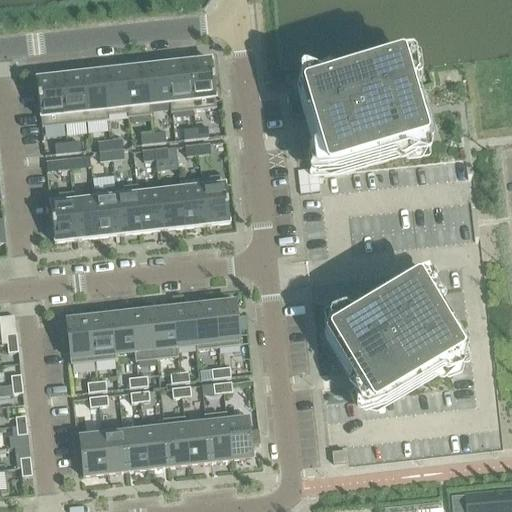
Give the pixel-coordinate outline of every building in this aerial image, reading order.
[(211,65),(187,67),(192,115),(216,113),(211,65)] [(302,94),(326,177),(425,147),(401,66),(302,94)] [(187,67),(165,70),(170,113),(170,118),(192,115),(187,67)] [(165,70),(144,72),(148,115),(170,113),(165,70)] [(144,72),(122,75),(127,118),(127,122),(149,120),(148,115),(144,72)] [(122,75),(101,77),(105,120),(127,118),(122,75)] [(101,77),(79,79),(85,127),(106,125),(105,120),(101,77)] [(79,79),(58,82),(63,130),(85,127),(79,79)] [(58,82),(35,84),(35,88),(40,132),(63,130),(58,82)] [(207,132),(195,133),(196,144),(208,143),(207,132)] [(195,133),(183,135),(184,146),(196,144),(195,133)] [(164,137),(152,138),(153,149),(165,148),(164,137)] [(152,138),(140,139),(141,150),(153,149),(152,138)] [(121,144),(109,145),(110,154),(122,153),(121,144)] [(109,145),(97,147),(98,156),(110,154),(109,145)] [(78,146),(66,148),(67,158),(79,157),(78,146)] [(66,148),(54,149),(55,160),(67,158),(66,148)] [(209,149),(197,150),(198,161),(210,160),(209,149)] [(197,150),(185,151),(186,162),(198,161),(197,150)] [(122,153),(110,154),(111,163),(123,162),(122,153)] [(110,154),(98,156),(99,165),(111,163),(110,154)] [(166,154),(154,155),(155,166),(167,165),(166,154)] [(154,155),(142,156),(143,167),(155,166),(154,155)] [(80,163),(68,165),(69,176),(81,174),(80,163)] [(68,165),(56,166),(57,177),(69,176),(68,165)] [(297,173),(300,197),(320,195),(317,171),(297,173)] [(223,181),(199,183),(200,192),(205,231),(228,228),(223,181)] [(135,190),(113,193),(119,240),(140,238),(135,195),(135,190)] [(178,190),(157,193),(162,236),(183,233),(179,195),(178,190)] [(200,192),(179,195),(183,233),(205,231),(200,192)] [(113,193),(92,195),(93,200),(97,243),(119,240),(113,193)] [(157,193),(135,195),(140,238),(162,236),(157,193)] [(71,197),(48,200),(48,205),(49,209),(52,236),(53,247),(76,245),(71,202),(71,197)] [(93,200),(71,202),(76,245),(97,243),(93,200)] [(418,285),(329,338),(373,411),(461,358),(418,285)] [(234,307),(213,309),(218,352),(239,349),(237,334),(236,320),(234,307)] [(213,309),(192,312),(197,354),(218,352),(213,309)] [(192,312),(171,314),(177,361),(178,361),(177,352),(195,349),(196,354),(197,354),(192,312)] [(171,314),(151,316),(156,363),(177,361),(171,314)] [(151,316),(130,318),(135,366),(156,363),(151,316)] [(130,318),(109,321),(114,363),(115,363),(115,358),(133,356),(134,366),(135,366),(130,318)] [(244,319),(236,320),(237,334),(245,333),(244,319)] [(109,321),(89,323),(94,365),(114,363),(109,321)] [(89,323),(65,325),(70,368),(94,365),(89,323)] [(16,337),(6,338),(7,348),(17,347),(16,337)] [(17,347),(7,348),(8,357),(18,356),(17,347)] [(229,371),(220,372),(221,382),(230,381),(229,371)] [(220,372),(211,373),(212,383),(221,382),(220,372)] [(188,376),(179,377),(180,387),(189,386),(188,376)] [(179,377),(169,378),(171,388),(180,387),(179,377)] [(20,379),(10,380),(11,389),(21,388),(20,379)] [(146,380),(137,381),(138,391),(148,390),(146,380)] [(137,381),(128,383),(129,392),(138,391),(137,381)] [(105,385),(96,386),(97,396),(106,395),(105,385)] [(96,386),(87,387),(88,397),(97,396),(96,386)] [(231,386),(222,387),(223,397),(232,396),(231,386)] [(222,387),(212,388),(214,398),(223,397),(222,387)] [(21,388),(11,389),(12,398),(22,397),(21,388)] [(189,391),(180,392),(181,402),(190,401),(189,391)] [(180,392),(171,393),(172,403),(181,402),(180,392)] [(148,395),(139,396),(140,406),(149,405),(148,395)] [(139,396),(130,397),(131,407),(140,406),(139,396)] [(107,400),(98,401),(99,411),(108,410),(107,400)] [(98,401),(88,402),(89,412),(99,411),(98,401)] [(225,417),(204,419),(210,466),(230,464),(225,417)] [(226,417),(225,417),(230,464),(252,462),(247,419),(226,421),(226,417)] [(184,421),(189,469),(210,466),(204,419),(203,419),(204,424),(185,426),(184,421)] [(25,420),(15,421),(16,430),(26,429),(25,420)] [(184,421),(163,424),(168,471),(189,469),(184,421)] [(162,429),(143,431),(147,473),(168,471),(163,424),(162,424),(162,429)] [(26,429),(16,430),(17,439),(27,438),(26,429)] [(143,431),(122,433),(127,476),(147,473),(143,431)] [(122,433),(101,435),(106,478),(127,476),(122,433)] [(101,435),(78,438),(83,480),(106,478),(101,435)] [(331,456),(332,466),(347,465),(346,455),(331,456)] [(29,461),(19,462),(20,472),(30,470),(29,461)] [(30,470),(20,472),(21,481),(31,480),(30,470)] [(511,511),(511,494),(464,499),(464,500),(465,511),(511,511)]
